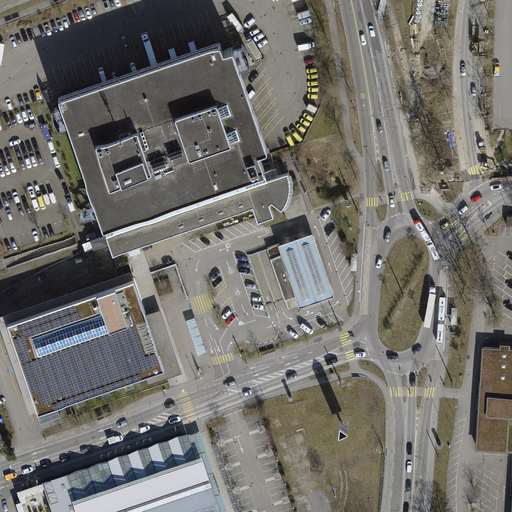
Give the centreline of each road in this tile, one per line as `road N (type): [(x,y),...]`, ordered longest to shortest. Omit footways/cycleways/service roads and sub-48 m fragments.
road 1 (tertiary): [(371,322),(346,340),(0,471)]
road 2 (tertiary): [(0,478),(375,351)]
road 3 (secondary): [(490,198),(470,122),(472,0)]
road 4 (secondary): [(404,496),(417,356)]
road 5 (secondary): [(388,360),(404,496)]
road 6 (secondary): [(358,0),(381,121)]
